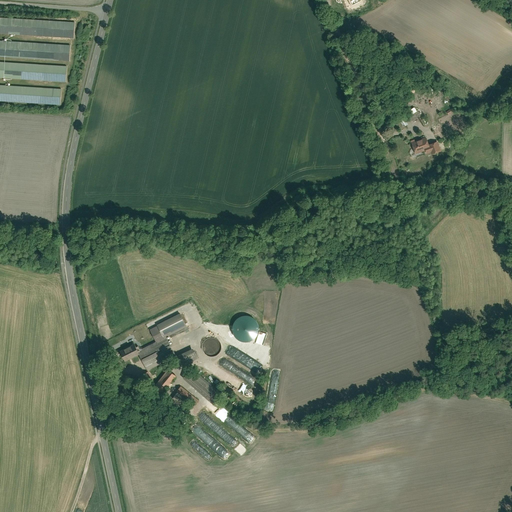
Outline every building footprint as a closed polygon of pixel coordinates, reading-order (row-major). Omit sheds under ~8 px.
[(75,20),(0,14),(0,101),(61,106),(62,87),(0,82),(0,76),(66,81),(67,65),(0,60),(0,54),(68,59),(69,44),(0,39),(0,32),(74,37),(75,20)] [(411,121),(420,115),(414,106),(405,112),(411,121)] [(425,137),(410,141),(413,154),(424,150),(425,153),(431,152),(431,153),(440,150),(437,140),(427,143),(425,137)] [(156,322),(163,336),(164,335),(186,325),(179,311),(156,322)] [(163,336),(136,349),(139,353),(146,369),(174,355),(164,335),(163,336)] [(208,356),(211,356),(214,356),(217,355),(219,353),(221,350),(221,346),(220,343),(219,340),(216,338),(213,337),(209,337),(206,338),(204,340),(202,343),(201,346),(202,349),(203,352),(205,354),(208,356)] [(133,341),(118,348),(124,360),(139,353),(136,349),(133,341)] [(192,348),(176,355),(180,364),(196,357),(192,348)] [(191,366),(182,375),(205,395),(213,385),(191,366)] [(167,367),(151,388),(159,395),(176,374),(167,367)] [(241,372),(239,375),(249,384),(255,378),(243,368),(240,372),(241,372)] [(146,369),(140,373),(145,381),(151,377),(146,369)] [(179,385),(175,390),(193,403),(196,398),(179,385)] [(271,434),(271,433),(262,432),(261,439),(277,441),(278,435),(271,434)]
